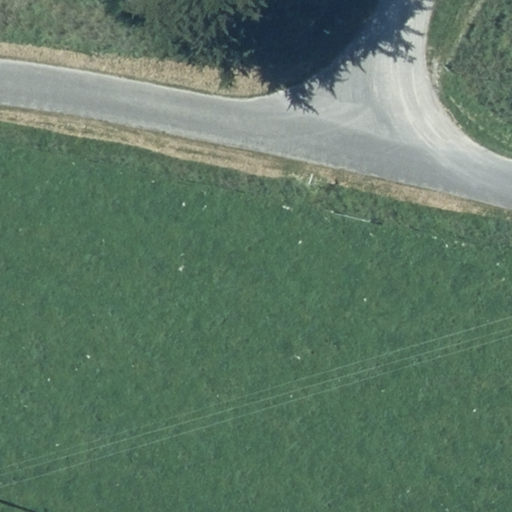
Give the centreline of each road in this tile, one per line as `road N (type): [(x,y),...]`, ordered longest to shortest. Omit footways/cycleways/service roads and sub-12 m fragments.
road 1 (unclassified): [(0,80),(46,82),(355,148)]
road 2 (unclassified): [(355,148),(511,183)]
road 3 (unclassified): [(355,148),(382,40),(406,0)]
